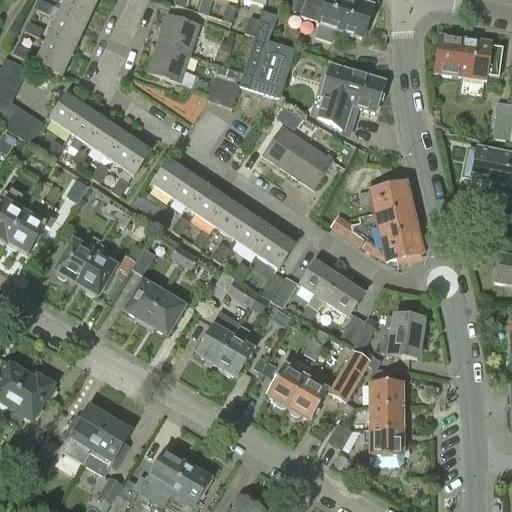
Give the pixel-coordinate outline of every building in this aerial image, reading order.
[(68,0),(64,0),(54,21),(82,34),(93,11),(68,0)] [(68,0),(93,11),(97,0),(68,0)] [(175,0),(173,7),(182,10),(185,0),(175,0)] [(201,0),(197,15),(206,18),(211,2),(204,0),(201,0)] [(238,0),(238,3),(262,11),(265,0),(238,0)] [(304,0),(303,6),(320,12),(321,10),(365,25),(370,8),(344,0),(304,0)] [(32,11),(48,19),(52,10),(36,3),(32,11)] [(303,6),(298,19),(316,25),(315,27),(316,28),(312,40),(331,46),(335,34),(360,42),(365,25),(321,10),(320,12),(303,6)] [(221,23),(229,26),(235,10),(226,7),(221,23)] [(165,18),(156,45),(189,56),(198,29),(165,18)] [(243,37),(252,40),(258,23),(249,20),(243,37)] [(54,21),(44,44),(71,57),(82,34),(54,21)] [(22,34),(37,41),(41,33),(26,25),(22,34)] [(462,81),(459,97),(480,100),(482,84),(485,85),(490,45),(438,38),(432,77),(462,81)] [(238,89),(277,102),(293,54),(253,41),(238,89)] [(221,43),(218,54),(229,57),(232,47),(221,43)] [(71,57),(44,44),(33,67),(61,80),(71,57)] [(189,56),(156,45),(147,73),(146,77),(179,88),(189,56)] [(11,57),(27,64),(31,56),(15,48),(11,57)] [(0,69),(0,74),(20,83),(25,72),(4,62),(0,69)] [(222,79),(225,71),(217,68),(214,77),(222,79)] [(311,124),(339,139),(348,109),(373,116),(383,84),(328,68),(311,124)] [(0,74),(0,87),(15,95),(20,83),(0,74)] [(213,81),(208,97),(207,99),(205,104),(206,105),(219,109),(226,85),(214,81),(213,81)] [(229,112),(230,112),(238,88),(226,85),(219,109),(229,112)] [(0,87),(0,108),(10,106),(15,95),(0,87)] [(49,123),(69,137),(86,112),(65,98),(49,123)] [(10,106),(0,108),(0,128),(7,133),(20,113),(10,106)] [(511,115),(511,109),(496,107),(491,142),(509,145),(511,126),(511,115)] [(275,122),(282,127),(290,115),(283,111),(275,122)] [(69,137),(90,151),(107,126),(86,112),(69,137)] [(20,113),(7,133),(17,140),(30,120),(20,113)] [(30,120),(17,140),(28,147),(41,127),(30,120)] [(90,151),(112,166),(128,140),(107,126),(90,151)] [(261,159),(287,176),(306,147),(280,130),(261,159)] [(13,143),(15,140),(5,134),(3,137),(2,137),(0,140),(0,156),(5,159),(14,144),(13,143)] [(128,140),(112,166),(132,180),(150,155),(128,140)] [(9,160),(20,166),(30,151),(19,144),(9,160)] [(44,159),(51,164),(61,150),(53,145),(44,159)] [(306,147),(287,176),(312,193),(332,164),(306,147)] [(492,154),(476,151),(469,184),(511,193),(511,158),(500,156),(500,152),(493,150),(492,154)] [(78,153),(69,167),(77,172),(86,158),(78,153)] [(151,188),(172,202),(189,177),(168,163),(151,188)] [(89,181),(97,186),(107,172),(99,167),(89,181)] [(172,202),(193,216),(210,191),(189,177),(172,202)] [(73,181),(64,195),(78,203),(86,190),(73,181)] [(110,195),(119,200),(128,186),(120,181),(110,195)] [(368,193),(358,196),(364,221),(374,219),(409,211),(404,187),(394,190),(393,185),(368,191),(368,193)] [(0,202),(2,204),(0,207),(0,245),(3,248),(22,216),(15,212),(22,199),(9,191),(7,195),(3,193),(0,197),(0,202)] [(193,216),(214,231),(231,206),(210,191),(193,216)] [(149,220),(157,225),(166,211),(158,206),(149,220)] [(214,231),(235,245),(251,220),(231,206),(214,231)] [(102,216),(113,222),(118,214),(107,207),(102,216)] [(409,211),(374,219),(385,265),(395,263),(396,268),(412,264),(410,259),(420,257),(409,211)] [(24,217),(5,248),(16,254),(17,252),(27,258),(44,229),(49,232),(54,224),(37,214),(32,222),(24,217)] [(118,214),(113,222),(124,229),(130,220),(118,214)] [(170,234),(178,239),(187,225),(179,220),(170,234)] [(235,245),(255,259),(272,234),(251,220),(235,245)] [(190,247),(198,253),(208,239),(200,234),(190,247)] [(272,234),(255,259),(276,273),(293,248),(272,234)] [(66,281),(75,287),(97,247),(89,242),(84,250),(72,243),(54,274),(56,276),(57,280),(63,283),(66,281)] [(97,247),(75,287),(84,292),(85,296),(91,300),(94,298),(97,299),(115,269),(101,260),(106,252),(97,247)] [(211,261),(219,267),(228,253),(220,248),(211,261)] [(170,262),(180,268),(187,255),(177,249),(170,262)] [(131,273),(141,279),(153,259),(143,253),(131,273)] [(187,255),(180,268),(190,274),(197,262),(187,255)] [(492,286),(511,289),(511,260),(497,258),(492,286)] [(126,259),(119,271),(127,275),(134,263),(126,259)] [(238,266),(229,280),(233,283),(237,286),(246,272),(238,266)] [(314,267),(299,289),(312,298),(305,308),(307,309),(300,320),(309,326),(323,305),(338,282),(314,267)] [(229,280),(222,276),(209,297),(220,304),(233,283),(229,280)] [(274,277),(261,298),(271,304),(283,284),(274,277)] [(271,304),(270,305),(280,312),(295,288),(285,281),(283,284),(271,304)] [(338,282),(323,305),(346,320),(361,298),(338,282)] [(124,314),(145,326),(162,297),(149,289),(149,288),(147,287),(146,288),(141,285),(139,288),(135,291),(132,296),(132,301),(124,314)] [(257,300),(247,294),(239,306),(249,312),(257,300)] [(162,297),(145,326),(165,339),(173,327),(177,323),(180,318),(181,313),(183,310),(178,307),(178,306),(176,305),(162,297)] [(267,306),(257,300),(249,312),(260,318),(267,306)] [(194,357),(215,370),(238,330),(217,318),(194,357)] [(338,344),(349,350),(363,326),(352,319),(338,344)] [(387,341),(380,354),(387,358),(399,360),(399,361),(404,362),(404,361),(416,362),(422,324),(386,319),(385,331),(391,332),(390,341),(387,341)] [(363,326),(349,350),(360,356),(374,332),(363,326)] [(238,330),(215,370),(219,372),(218,374),(228,380),(229,378),(236,382),(253,353),(242,346),(248,336),(238,330)] [(302,358),(313,364),(327,340),(316,333),(302,358)] [(328,398),(343,407),(344,407),(365,369),(368,364),(352,355),(328,398)] [(370,360),(368,364),(365,369),(374,374),(379,366),(370,360)] [(259,361),(252,373),(260,377),(266,366),(259,361)] [(284,410),(286,412),(305,380),(293,373),(295,370),(294,369),(294,368),(285,363),(265,399),(274,404),(274,408),(281,412),(284,410)] [(267,365),(260,376),(269,381),(276,370),(267,365)] [(0,405),(7,410),(28,375),(16,368),(14,372),(3,366),(0,371),(0,405)] [(368,374),(368,411),(401,412),(401,409),(404,407),(404,399),(401,398),(401,386),(391,386),(390,374),(374,374),(368,374)] [(28,375),(7,410),(11,413),(5,424),(16,430),(23,420),(31,424),(44,402),(48,405),(55,392),(28,375)] [(305,380),(286,412),(288,413),(289,417),(295,420),(299,419),(308,424),(329,389),(320,384),(320,385),(318,384),(317,387),(305,380)] [(344,407),(343,407),(339,414),(348,419),(352,412),(344,407)] [(77,446),(90,454),(109,423),(106,422),(105,418),(101,416),(97,417),(87,411),(78,425),(74,422),(64,439),(70,442),(68,445),(75,450),(77,446)] [(368,411),(368,434),(401,435),(401,433),(404,432),(404,423),(401,422),(401,412),(368,411)] [(90,454),(82,468),(102,480),(110,466),(116,469),(126,453),(122,450),(130,436),(120,431),(119,426),(114,424),(111,425),(109,423),(90,454)] [(336,427),(326,445),(340,453),(350,435),(336,427)] [(401,435),(368,434),(362,434),(362,447),(368,447),(368,466),(372,469),(397,469),(401,466),(401,435)] [(34,463),(46,470),(57,451),(45,444),(34,463)] [(139,480),(132,492),(139,496),(138,498),(161,511),(162,510),(169,498),(188,466),(175,458),(173,461),(162,455),(145,484),(139,480)] [(3,481),(14,488),(25,470),(14,463),(3,481)] [(188,466),(169,498),(162,510),(164,511),(196,511),(200,507),(197,506),(210,483),(199,477),(201,473),(188,466)] [(97,500),(109,507),(120,488),(109,481),(97,500)] [(108,511),(123,511),(128,505),(117,499),(108,511)] [(259,511),(239,500),(232,511),(259,511)]
